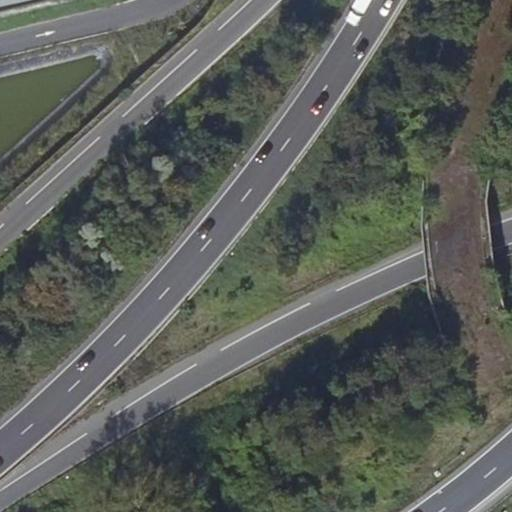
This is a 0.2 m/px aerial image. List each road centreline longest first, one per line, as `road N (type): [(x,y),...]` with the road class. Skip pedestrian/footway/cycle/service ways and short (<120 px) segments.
road 1 (trunk): [(381,0),(262,174),(142,317),(0,452)]
road 2 (trunk): [(511,225),(301,322),(105,430),(0,500)]
road 3 (trunk): [(263,0),(0,238)]
